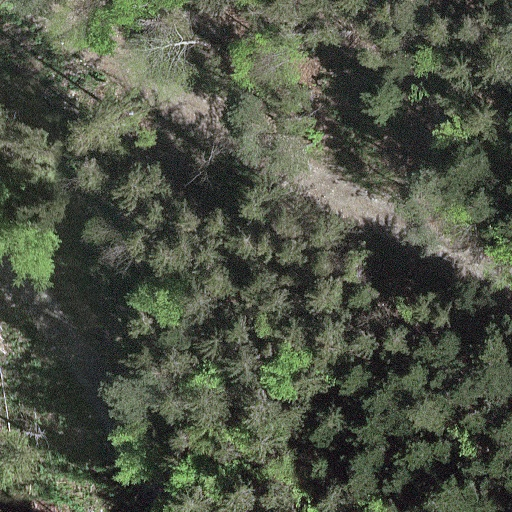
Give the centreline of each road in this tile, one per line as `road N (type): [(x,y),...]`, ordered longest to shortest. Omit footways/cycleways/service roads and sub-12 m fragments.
road 1 (track): [(18,0),(314,183),(511,274)]
road 2 (track): [(160,511),(0,271)]
